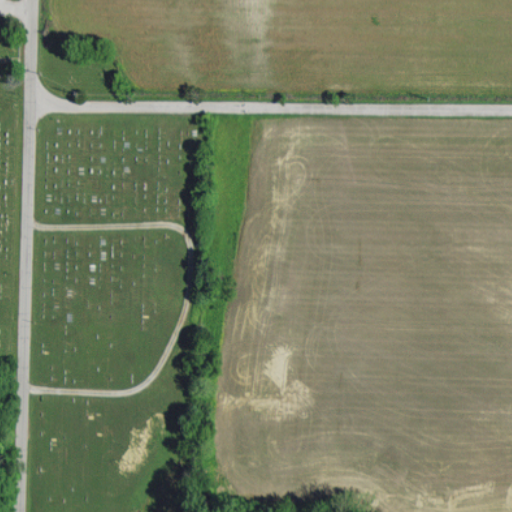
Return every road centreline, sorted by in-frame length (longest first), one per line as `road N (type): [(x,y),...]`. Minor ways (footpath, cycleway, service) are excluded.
road 1 (residential): [(511,103),(30,100),(0,92)]
road 2 (tertiary): [(15,511),(31,0)]
road 3 (residential): [(21,385),(128,389),(170,339),(189,290)]
